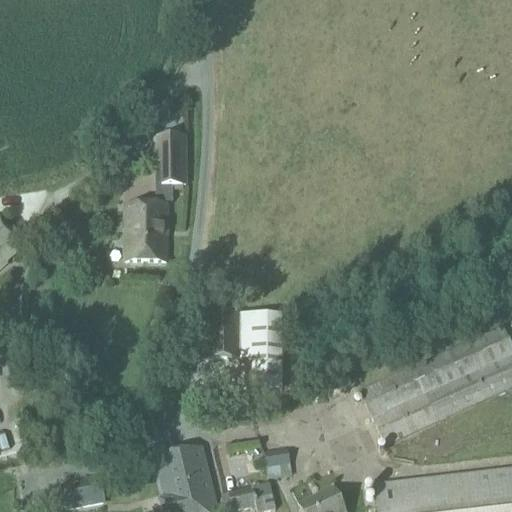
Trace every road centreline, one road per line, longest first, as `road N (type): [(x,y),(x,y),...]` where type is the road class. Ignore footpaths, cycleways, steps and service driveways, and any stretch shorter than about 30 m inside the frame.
road 1 (unclassified): [(30,511),(43,482),(162,441),(173,417),(223,86),(218,0)]
road 2 (unknown): [(222,62),(67,189),(0,330)]
